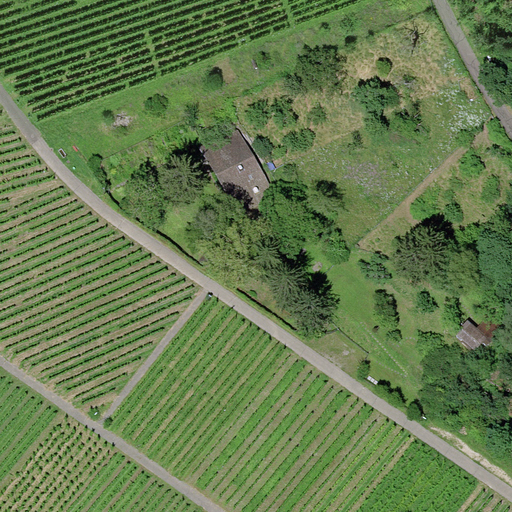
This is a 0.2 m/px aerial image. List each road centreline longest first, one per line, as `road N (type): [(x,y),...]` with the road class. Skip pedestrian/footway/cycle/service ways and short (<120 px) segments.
road 1 (track): [(0,87),(84,194),(511,501)]
road 2 (track): [(0,365),(217,511)]
road 3 (track): [(209,284),(96,427)]
road 4 (residential): [(511,118),(442,0)]
